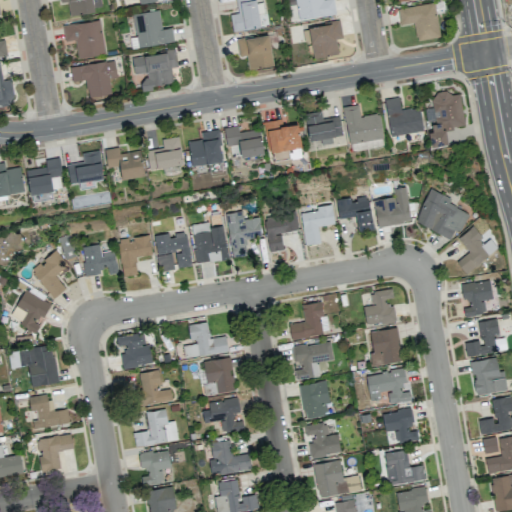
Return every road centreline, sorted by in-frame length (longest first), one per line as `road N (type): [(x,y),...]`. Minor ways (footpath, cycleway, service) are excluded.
road 1 (tertiary): [(0,131),(509,47)]
road 2 (residential): [(85,321),(392,261),(418,268)]
road 3 (residential): [(461,511),(418,268)]
road 4 (residential): [(288,511),(249,288)]
road 5 (residential): [(114,511),(85,321)]
road 6 (tertiary): [(511,185),(484,51)]
road 7 (residential): [(50,128),(27,0)]
